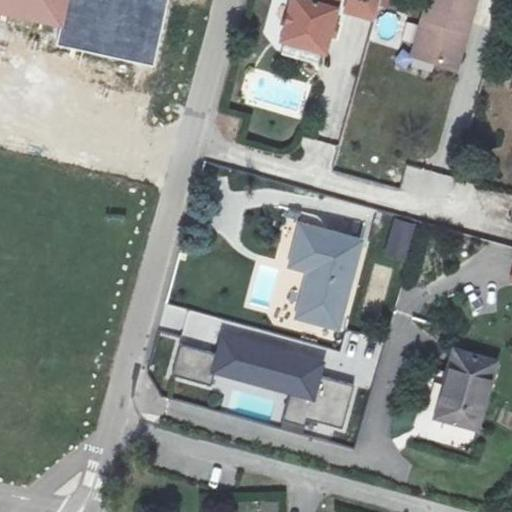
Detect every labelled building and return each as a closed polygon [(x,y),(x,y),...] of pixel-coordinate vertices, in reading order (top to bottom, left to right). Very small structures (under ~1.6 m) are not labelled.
[(69,0),(0,0),(0,14),(63,29),(69,0)] [(337,0),(290,0),(280,36),(325,49),(337,0)] [(348,0),(346,11),(372,19),(376,0),(348,0)] [(457,65),(474,0),(423,0),(409,51),(457,65)] [(393,220),(384,253),(402,258),(411,224),(393,220)] [(341,327),(365,240),(305,224),(294,265),(314,270),(302,317),(341,327)] [(228,335),(223,354),(185,344),(177,374),(216,385),(220,368),(296,388),(288,418),(310,424),(312,417),(347,426),(359,383),(323,374),(326,361),(228,335)] [(497,361),(457,351),(439,415),(479,426),(497,361)] [(310,424),(288,418),(285,430),(306,436),(310,424)]
